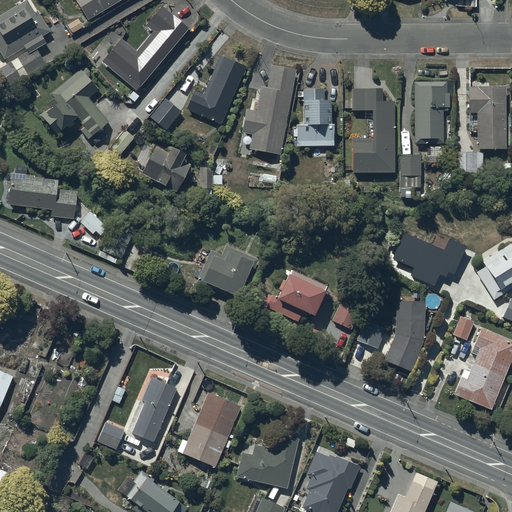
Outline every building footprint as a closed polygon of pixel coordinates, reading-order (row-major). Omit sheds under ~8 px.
[(27,0),(26,0),(0,16),(0,52),(3,57),(25,44),(29,51),(46,41),(42,34),(50,30),(37,10),(35,12),(27,0)] [(75,0),(88,20),(120,0),(75,0)] [(189,30),(162,7),(146,26),(153,32),(137,52),(122,40),(102,63),(137,91),(141,87),(144,90),(190,36),(186,33),(189,30)] [(46,63),(37,47),(0,68),(0,73),(7,86),(46,63)] [(246,68),(220,57),(219,57),(217,56),(212,69),(214,70),(203,96),(194,92),(186,110),(221,125),(246,68)] [(297,68),(273,63),(268,86),(263,85),(258,109),(248,107),(244,130),(253,132),(251,147),(282,153),(297,68)] [(109,123),(88,99),(98,90),(88,79),(88,78),(89,77),(89,76),(89,75),(89,74),(89,73),(89,72),(88,71),(88,70),(87,70),(86,69),(85,69),(84,69),(83,69),(82,69),(81,69),(51,95),(55,99),(47,106),(49,108),(38,118),(41,122),(43,120),(57,137),(68,127),(69,129),(74,125),(72,123),(76,119),(84,128),(81,131),(89,141),(109,123)] [(446,82),(414,83),(415,145),(443,144),(442,112),(448,112),(448,108),(449,108),(449,94),(446,94),(446,82)] [(506,148),(505,84),(467,85),(467,110),(474,110),(474,149),(506,148)] [(335,148),(335,121),(331,120),(331,98),(322,98),(322,87),(303,87),(303,121),(295,121),(295,125),(293,125),(293,139),(296,139),(296,148),(335,148)] [(382,90),(352,90),(352,112),(365,112),(365,140),(353,140),(353,174),(394,174),(394,103),(382,103),(382,90)] [(166,131),(180,113),(164,100),(149,119),(166,131)] [(134,138),(124,130),(109,148),(120,157),(134,138)] [(186,151),(172,144),(169,151),(156,144),(141,172),(177,190),(190,163),(182,159),(186,151)] [(482,152),(453,152),(447,152),(447,170),(446,170),(445,170),(444,171),(443,171),(443,172),(442,172),(442,173),(441,173),(441,174),(440,175),(440,176),(440,177),(440,178),(440,179),(440,180),(441,180),(441,181),(441,182),(442,182),(442,183),(443,183),(444,184),(445,184),(446,185),(447,185),(448,185),(449,184),(450,184),(451,184),(451,183),(452,183),(453,182),(454,181),(454,180),(454,179),(454,178),(455,177),(454,177),(454,176),(454,175),(454,174),(476,174),(476,172),(486,172),(486,159),(482,159),(482,152)] [(421,155),(399,156),(399,177),(401,177),(401,199),(405,199),(414,199),(413,188),(421,188),(421,155)] [(510,163),(500,163),(500,172),(510,172),(510,163)] [(213,168),(200,168),(199,190),(201,190),(201,202),(211,202),(212,190),(214,190),(214,185),(222,185),(222,176),(213,176),(213,168)] [(58,188),(58,178),(36,176),(36,174),(13,172),(13,175),(12,175),(9,204),(52,208),(52,215),(75,217),(78,190),(58,188)] [(132,236),(113,228),(102,252),(121,260),(132,236)] [(258,257),(226,243),(222,253),(210,248),(196,280),(201,282),(202,279),(241,296),(258,257)] [(485,268),(475,274),(493,301),(511,288),(511,247),(510,244),(482,262),(485,268)] [(438,267),(419,259),(410,278),(430,287),(438,267)] [(326,288),(291,272),(289,277),(285,275),(278,291),(281,292),(278,299),(268,295),(263,305),(267,307),(266,309),(298,323),(302,314),(314,319),(325,294),(324,293),(326,288)] [(349,330),(361,305),(341,295),(329,320),(349,330)] [(424,342),(425,302),(396,301),(395,335),(383,360),(409,372),(424,342)] [(511,307),(501,303),(496,315),(511,321),(511,307)] [(473,323),(459,317),(452,335),(466,341),(473,323)] [(385,329),(365,321),(357,341),(377,349),(385,329)] [(511,357),(511,341),(480,329),(470,354),(476,357),(470,372),(464,369),(453,396),(491,411),(511,357)] [(0,408),(14,377),(0,371),(0,408)] [(177,390),(151,378),(141,401),(145,403),(131,433),(153,443),(177,390)] [(241,408),(209,394),(182,455),(215,469),(241,408)] [(125,431),(106,423),(98,442),(117,450),(125,431)] [(298,440),(281,437),(278,451),(254,446),(252,456),(241,454),(236,478),(287,489),(298,440)] [(350,489),(359,467),(330,455),(329,457),(316,451),(306,476),(311,478),(306,490),(309,491),(302,509),(310,511),(337,511),(347,488),(350,489)] [(18,476),(0,469),(0,490),(10,495),(18,476)] [(154,481),(142,472),(134,482),(136,485),(127,498),(145,511),(185,511),(187,510),(152,484),(154,481)] [(426,511),(438,484),(416,474),(406,498),(399,495),(391,511),(426,511)] [(283,511),(285,510),(255,496),(247,511),(283,511)] [(471,511),(451,503),(447,511),(471,511)]
